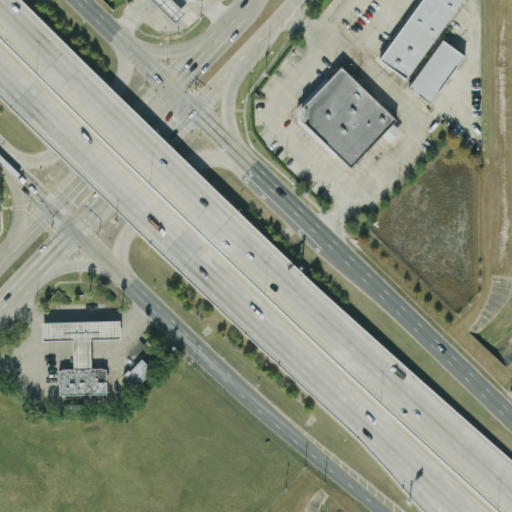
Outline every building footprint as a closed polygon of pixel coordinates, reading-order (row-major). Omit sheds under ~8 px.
[(152,0),(174,22),(184,12),(172,0),(152,0)] [(407,79),(460,0),(419,0),(379,60),(407,79)] [(408,87),(430,103),(464,54),(441,38),(408,87)] [(295,121),(295,108),(342,61),(403,121),(349,175),(295,121)] [(106,393),(106,367),(91,367),(90,338),(120,337),(120,320),(42,321),(43,339),(73,339),(73,368),(58,368),(59,394),(106,393)] [(124,374),(135,386),(153,370),(141,358),(124,374)]
